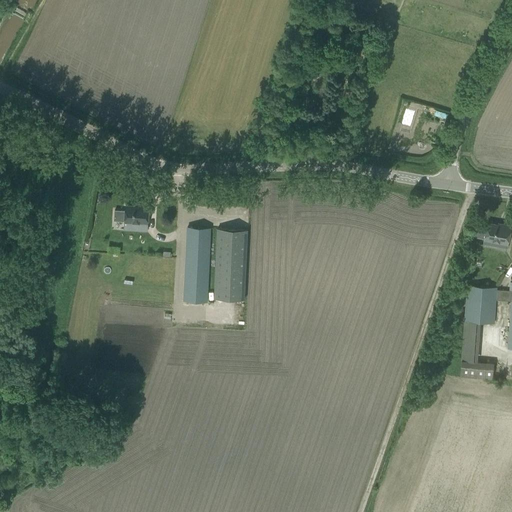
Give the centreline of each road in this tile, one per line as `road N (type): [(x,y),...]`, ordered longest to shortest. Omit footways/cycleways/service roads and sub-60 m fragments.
road 1 (tertiary): [(445,185),(335,170),(192,175),(140,166),(0,88)]
road 2 (unclassified): [(445,185),(465,109),(511,25)]
